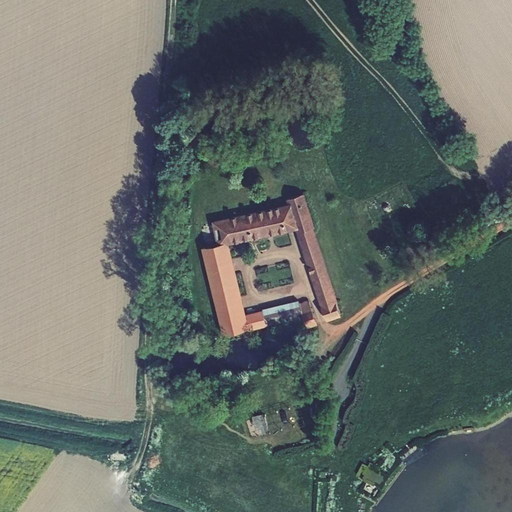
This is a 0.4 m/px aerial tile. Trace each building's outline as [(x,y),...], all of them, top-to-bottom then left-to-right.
[(305,193),(287,198),(289,203),(291,203),(300,228),(297,229),(328,321),(342,316),(337,302),(339,301),(314,228),(316,227),(305,193)] [(281,205),(281,206),(287,231),(297,229),(300,228),(291,203),(289,203),(281,205)] [(232,216),(213,220),(218,243),(203,247),(223,335),(250,328),(251,330),(267,326),(267,325),(263,310),(247,314),(230,244),(287,231),(281,206),(268,209),(268,208),(264,209),(264,210),(259,211),(259,210),(253,211),(253,212),(248,213),(248,212),(237,215),(232,216)] [(300,302),(304,316),(308,327),(318,322),(309,299),(300,302)] [(263,310),(267,325),(304,316),(300,302),(300,300),(263,308),(263,310)] [(253,416),(256,427),(261,426),(263,433),(270,431),(265,413),(253,416)] [(385,476),(370,469),(367,478),(381,485),(385,476)]
